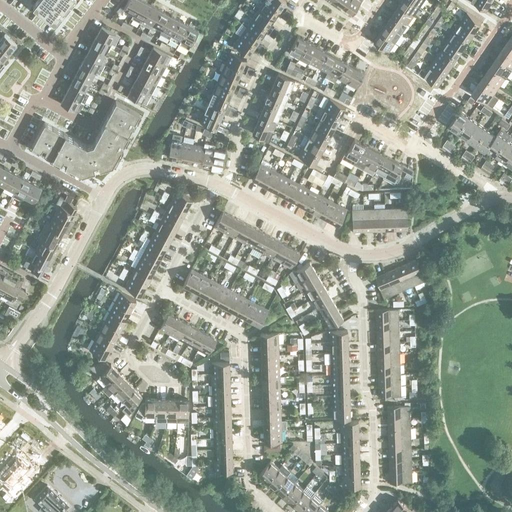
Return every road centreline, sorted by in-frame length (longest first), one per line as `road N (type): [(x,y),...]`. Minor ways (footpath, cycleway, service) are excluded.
road 1 (residential): [(225,188),(263,64),(290,23),(307,21),(351,42),(382,0)]
road 2 (residential): [(160,288),(245,339),(250,484),(278,511)]
road 3 (residential): [(362,511),(375,485),(354,254)]
road 4 (residential): [(34,95),(90,126),(137,37),(92,12)]
road 5 (residential): [(3,365),(103,200)]
road 6 (secondary): [(142,494),(3,365)]
road 7 (secondary): [(0,383),(142,494)]
road 8 (residential): [(416,140),(511,8)]
road 9 (residential): [(354,254),(403,248),(492,200)]
road 10 (residential): [(354,254),(225,188)]
road 11 (residential): [(324,171),(355,118),(409,150),(416,140)]
road 12 (residential): [(103,200),(116,181),(147,170),(215,184)]
